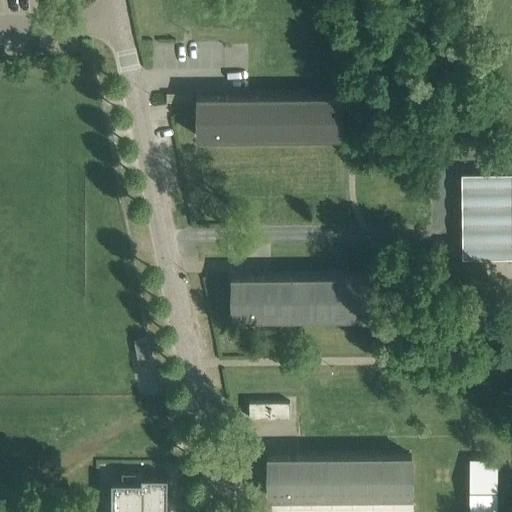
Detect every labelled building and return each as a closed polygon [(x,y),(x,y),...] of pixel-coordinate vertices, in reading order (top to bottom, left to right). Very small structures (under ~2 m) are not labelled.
[(166,102),(171,102),(194,102),(194,92),(166,92),(166,102)] [(341,135),(341,94),(197,95),(198,136),(341,135)] [(511,178),(511,174),(463,174),(463,252),(511,252),(511,228),(511,227),(511,178)] [(232,316),(376,315),(375,274),(232,275),(232,316)] [(450,323),(446,301),(430,303),(434,325),(450,323)] [(134,342),(139,363),(150,361),(146,339),(134,342)] [(290,416),(290,400),(249,401),(249,417),(290,416)] [(412,494),(411,453),(268,454),(268,495),(412,494)] [(111,511),(167,511),(167,476),(141,475),(141,480),(111,480),(111,511)]
